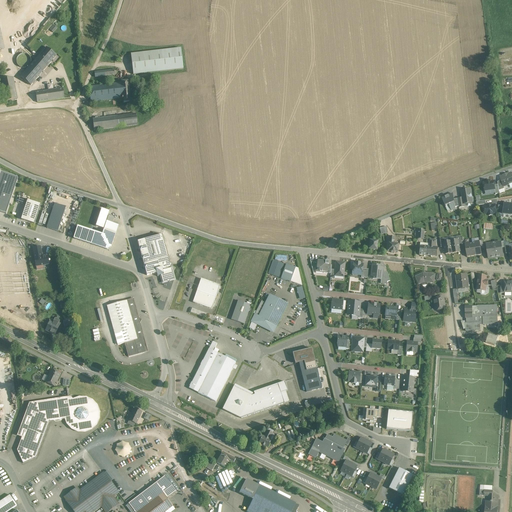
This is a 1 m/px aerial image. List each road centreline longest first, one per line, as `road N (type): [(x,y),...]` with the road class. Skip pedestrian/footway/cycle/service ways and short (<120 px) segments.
road 1 (residential): [(511,167),(333,240)]
road 2 (residential): [(121,207),(219,240),(301,250)]
road 3 (primary): [(157,404),(313,485)]
road 4 (primary): [(0,327),(157,404)]
road 5 (residential): [(301,250),(446,264)]
road 6 (unclassified): [(138,269),(0,223)]
road 7 (residential): [(0,158),(121,207)]
road 8 (residential): [(331,365),(349,424),(403,449)]
